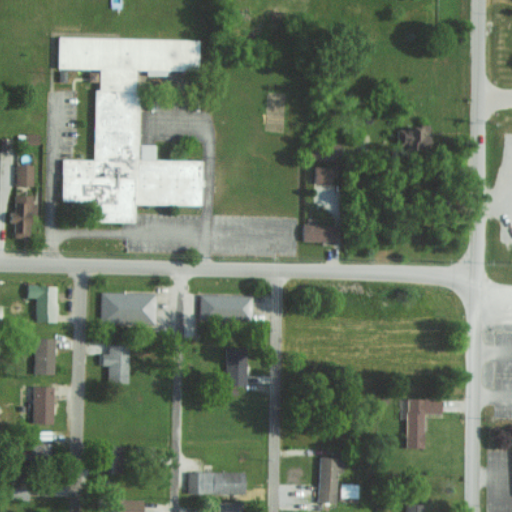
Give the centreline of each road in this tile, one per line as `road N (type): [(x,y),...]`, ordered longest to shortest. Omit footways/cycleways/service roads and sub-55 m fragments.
road 1 (secondary): [(473,274),(0,259)]
road 2 (secondary): [(473,274),(478,0)]
road 3 (residential): [(74,511),(80,266)]
road 4 (residential): [(274,511),(278,270)]
road 5 (secondary): [(470,511),(473,274)]
